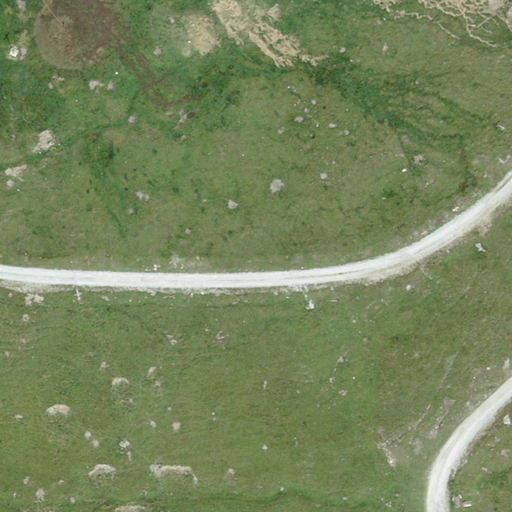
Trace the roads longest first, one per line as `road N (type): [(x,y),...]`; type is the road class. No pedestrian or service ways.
road 1 (track): [(0,270),(240,279),(363,268),(435,240),(511,180)]
road 2 (track): [(511,386),(447,456),(436,511)]
